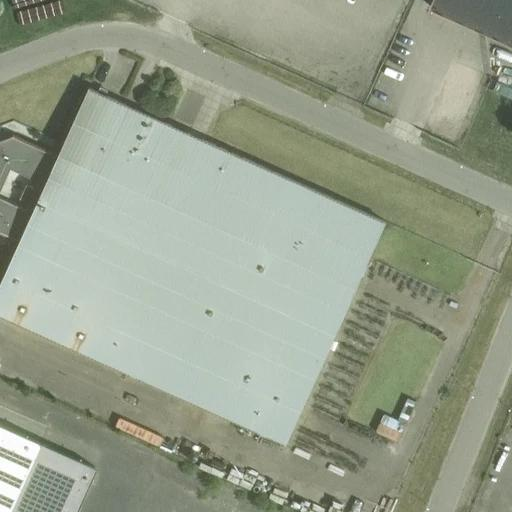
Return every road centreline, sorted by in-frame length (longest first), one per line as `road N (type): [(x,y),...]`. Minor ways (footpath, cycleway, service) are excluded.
road 1 (unclassified): [(0,69),(80,40),(123,35),(168,46),(511,201)]
road 2 (unclassified): [(439,511),(511,328)]
